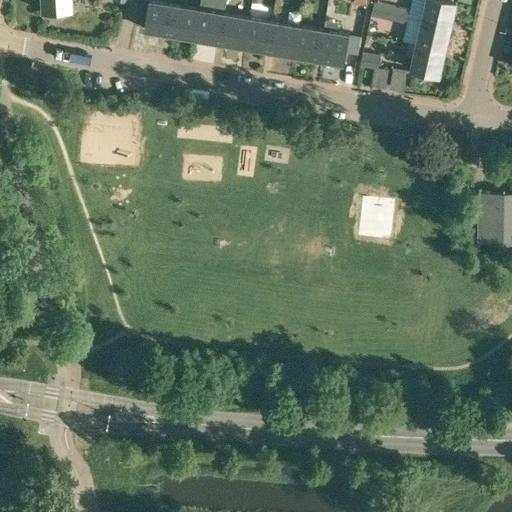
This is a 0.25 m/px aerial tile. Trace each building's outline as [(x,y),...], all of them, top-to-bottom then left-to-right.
[(43,0),(44,10),(73,9),(72,0),(43,0)] [(149,0),(145,27),(170,32),(175,3),(157,0),(149,0)] [(427,0),(423,17),(452,24),(457,0),(427,0)] [(374,2),(373,6),(409,14),(410,10),(374,2)] [(175,3),(170,32),(195,36),(200,7),(175,3)] [(409,14),(373,6),(371,15),(407,23),(409,14)] [(200,7),(195,36),(220,40),(225,12),(200,7)] [(225,12),(220,40),(245,44),(250,16),(225,12)] [(250,16),(245,44),(270,49),(275,20),(250,16)] [(423,17),(418,42),(446,49),(452,24),(423,17)] [(275,20),(270,49),(295,53),(300,24),(275,20)] [(325,29),(320,57),(345,61),(350,33),(336,31),(338,22),(326,20),(324,29),(325,29)] [(300,24),(295,53),(320,57),(325,29),(324,29),(300,24)] [(406,53),(415,55),(412,67),(440,73),(446,49),(418,42),(417,43),(409,41),(406,53)] [(379,68),(381,55),(363,52),(361,65),(379,68)] [(511,241),(511,191),(479,191),(479,241),(511,241)]
